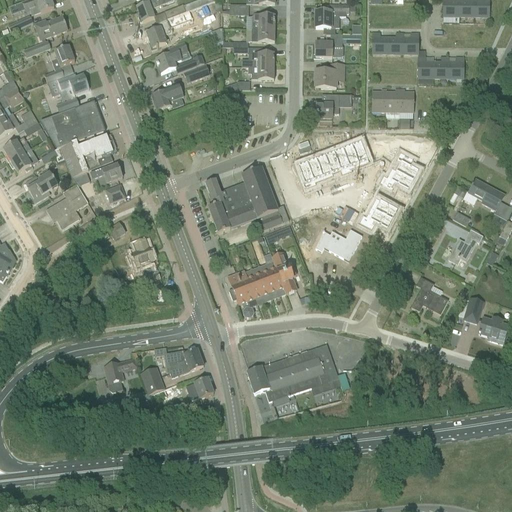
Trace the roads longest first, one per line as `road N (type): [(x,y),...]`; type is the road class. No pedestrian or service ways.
road 1 (primary): [(27,478),(511,420)]
road 2 (residential): [(175,188),(291,137),(295,0)]
road 3 (primary): [(211,326),(57,357),(25,375),(0,404)]
road 4 (residential): [(363,335),(372,305),(463,147)]
road 5 (secondary): [(162,193),(87,0)]
road 6 (secondary): [(245,511),(230,393),(214,339)]
road 7 (residential): [(363,335),(511,380)]
road 8 (residential): [(214,339),(310,325),(363,335)]
road 9 (residential): [(0,326),(39,265),(0,197)]
road 10 (residential): [(227,325),(175,188)]
road 11 (secondary): [(211,326),(162,193)]
road 12 (residential): [(509,55),(425,53),(426,0)]
